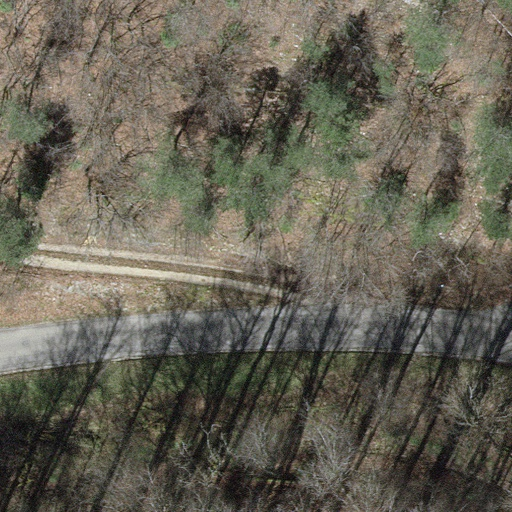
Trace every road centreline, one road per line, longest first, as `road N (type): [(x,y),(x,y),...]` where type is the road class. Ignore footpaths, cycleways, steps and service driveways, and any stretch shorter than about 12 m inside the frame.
road 1 (tertiary): [(0,350),(337,327),(511,340)]
road 2 (track): [(337,327),(312,298),(284,287),(0,248)]
